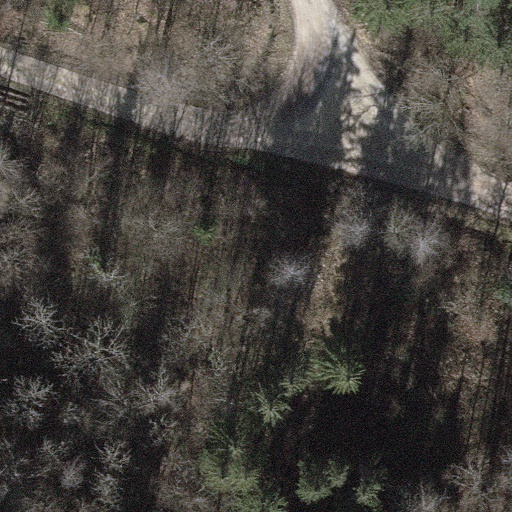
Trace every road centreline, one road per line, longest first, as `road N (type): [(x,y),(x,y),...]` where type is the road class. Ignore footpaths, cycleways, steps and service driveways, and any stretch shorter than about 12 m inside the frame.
road 1 (track): [(0,40),(101,80),(407,155)]
road 2 (track): [(316,0),(407,155),(511,185)]
